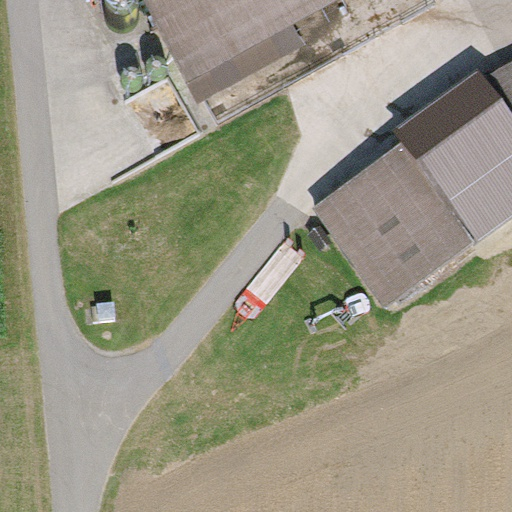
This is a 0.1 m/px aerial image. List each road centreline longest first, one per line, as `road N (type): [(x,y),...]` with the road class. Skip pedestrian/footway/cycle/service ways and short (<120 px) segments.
road 1 (unknown): [(33,461),(258,257),(376,119),(460,62),(511,45)]
road 2 (track): [(0,0),(37,511)]
